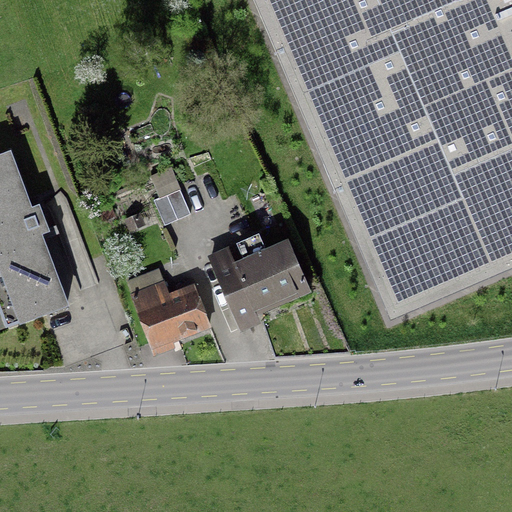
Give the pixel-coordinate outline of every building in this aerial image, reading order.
[(511,272),(511,0),(252,0),(392,324),(511,272)] [(0,303),(11,331),(72,308),(12,151),(0,155),(0,303)] [(177,190),(165,195),(176,220),(188,215),(177,190)] [(163,226),(176,220),(165,195),(152,201),(163,226)] [(129,230),(140,225),(136,216),(125,221),(129,230)] [(261,255),(254,240),(208,261),(239,331),(241,330),(235,316),(303,287),(306,293),(308,292),(287,244),(261,255)] [(149,348),(207,326),(192,288),(167,298),(156,271),(126,283),(130,295),(129,296),(149,348)]
